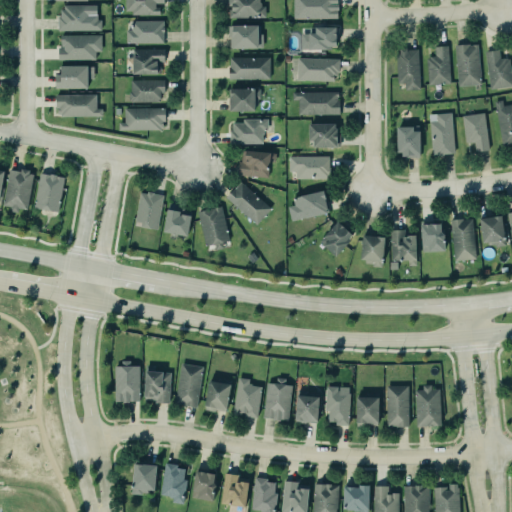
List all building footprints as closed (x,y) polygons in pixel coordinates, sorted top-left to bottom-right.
[(123,0),(163,0),(163,2),(154,2),(154,6),(158,6),(158,13),(131,13),(131,10),(123,10),(123,0)] [(228,0),(229,18),(266,17),(266,5),(260,5),(260,0),(228,0)] [(337,0),(293,0),(294,19),(338,18),(337,0)] [(62,2),(94,2),(94,19),(99,19),(99,29),(57,29),(57,25),(55,25),(55,14),(59,14),(59,6),(62,6),(62,2)] [(124,29),(124,42),(162,41),(162,31),(162,26),(160,26),(161,24),(161,19),(131,19),(131,24),(133,25),(131,25),(131,26),(129,26),(129,29),(124,29)] [(262,25),(229,25),(229,48),(261,48),(262,25)] [(301,50),(338,48),(337,27),(301,28),(301,50)] [(101,35),(59,34),(59,59),(95,60),(96,51),(101,51),(101,35)] [(424,57),(427,57),(427,55),(433,54),(432,45),(447,43),(450,83),(426,85),(424,57)] [(455,45),(457,86),(480,85),(478,44),(455,45)] [(394,52),(398,52),(398,47),(405,47),(405,48),(417,48),(419,88),(404,89),(404,82),(396,82),(394,52)] [(165,62),(164,48),(132,49),(133,74),(161,73),(160,63),(165,62)] [(484,50),(497,48),(499,58),(505,57),(505,58),(507,58),(511,84),(489,87),(484,50)] [(270,57),(229,57),(229,79),(270,79),(270,57)] [(338,59),(297,58),(297,80),(338,81),(338,59)] [(87,88),(87,79),(93,79),(93,66),(60,65),(60,74),(55,74),(55,88),(87,88)] [(130,80),(130,103),(160,102),(160,93),(165,93),(164,79),(130,80)] [(230,89),(230,111),(258,111),(258,88),(230,89)] [(339,91),(292,92),(292,100),(298,100),(298,115),(340,114),(339,91)] [(101,115),(59,115),(59,113),(56,113),(56,107),(54,107),(54,93),(95,93),(95,107),(101,107),(101,115)] [(501,146),(511,145),(511,103),(503,105),(502,100),(495,101),(501,146)] [(164,107),(124,108),(124,122),(118,122),(118,130),(165,129),(164,107)] [(460,114),(464,141),(467,140),(467,142),(473,141),(474,151),(481,150),(488,148),(483,111),(460,114)] [(431,155),(453,154),(452,113),(430,114),(431,155)] [(228,143),(261,142),(260,133),(262,133),(262,129),(266,129),(266,118),(242,118),(242,121),(231,122),(231,129),(228,129),(228,143)] [(309,123),(310,147),(338,146),(338,123),(309,123)] [(397,127),(397,156),(420,155),(419,126),(397,127)] [(239,176),(268,177),(269,163),(275,164),(275,152),(240,151),(239,176)] [(329,156),(289,156),(289,171),(295,171),(295,178),(329,178),(329,156)] [(8,168),(3,205),(11,206),(10,209),(28,211),(33,172),(8,168)] [(57,212),(65,178),(40,172),(33,207),(57,212)] [(226,197),(256,225),(270,209),(241,181),(226,197)] [(295,199),(294,196),(298,195),(322,189),(324,198),(323,198),(325,206),(327,206),(328,211),(326,211),(326,212),(304,217),(304,216),(297,218),(292,200),(295,199)] [(162,194),(139,192),(135,225),(158,227),(162,194)] [(164,233),(188,236),(191,215),(179,214),(180,205),(168,203),(164,233)] [(230,243),(221,206),(197,212),(206,246),(214,243),(215,247),(230,243)] [(500,212),(489,213),(490,216),(478,217),(481,242),(486,241),(487,245),(493,244),(494,246),(504,245),(504,244),(505,243),(504,239),(504,236),(502,236),(503,233),(500,212)] [(475,257),(471,218),(461,219),(461,217),(449,219),(453,260),(475,257)] [(421,251),(419,221),(428,220),(428,223),(438,222),(439,231),(442,234),(441,240),(443,240),(443,250),(421,251)] [(319,241),(335,256),(353,236),(337,221),(319,241)] [(405,235),(405,229),(390,230),(391,260),(408,260),(408,266),(417,265),(416,235),(405,235)] [(361,234),(383,236),(382,252),(381,253),(380,258),(381,258),(380,266),(370,265),(371,263),(363,262),(363,259),(359,259),(361,234)] [(113,365),(114,400),(121,400),(121,402),(127,402),(127,400),(137,400),(137,365),(129,365),(129,359),(120,359),(120,365),(113,365)] [(180,362),(201,366),(195,407),(182,405),(183,403),(173,402),(180,362)] [(169,371),(167,402),(154,402),(154,399),(143,398),(143,396),(142,396),(143,370),(169,371)] [(266,382),(263,418),(288,420),(291,385),(285,384),(285,378),(276,377),(275,383),(266,382)] [(261,386),(250,385),(250,379),(237,378),(233,413),(244,414),(244,416),(258,418),(261,386)] [(214,411),(214,409),(224,411),(229,384),(207,380),(203,405),(203,406),(203,409),(214,411)] [(439,388),(431,389),(431,384),(422,385),(422,389),(415,390),(416,426),(440,425),(439,388)] [(325,385),(336,386),(336,390),(337,390),(338,386),(347,386),(347,392),(348,392),(347,425),(334,424),(334,421),(327,420),(327,409),(324,409),(325,385)] [(408,385),(386,386),(386,426),(408,426),(408,385)] [(295,421),(317,422),(318,396),(304,396),(305,391),(296,390),(295,421)] [(356,425),(378,425),(379,397),(356,397),(356,425)] [(182,503),(186,479),(182,478),(184,467),(177,466),(177,463),(163,461),(158,494),(167,495),(168,497),(171,497),(170,501),(182,503)] [(132,494),(144,494),(144,490),(155,490),(156,465),(133,464),(132,494)] [(194,471),(198,471),(213,474),(212,482),(214,485),(212,501),(190,496),(194,471)] [(243,507),(247,482),(238,481),(238,482),(234,482),(235,474),(223,472),(219,503),(243,507)] [(253,476),(266,478),(265,481),(273,482),(272,492),(276,493),(273,511),(262,511),(259,511),(259,510),(249,508),(253,476)] [(281,511),(306,511),(308,488),(297,488),(298,481),(283,480),(281,511)] [(309,511),(312,482),(338,483),(336,507),(335,509),(335,511),(309,511)] [(434,511),(458,511),(458,483),(448,484),(448,487),(434,487),(434,511)] [(371,484),(371,511),(397,511),(397,492),(390,492),(390,493),(388,493),(388,484),(371,484)] [(403,485),(403,511),(428,511),(428,485),(403,485)] [(368,511),(369,486),(343,486),(343,510),(368,511)]
